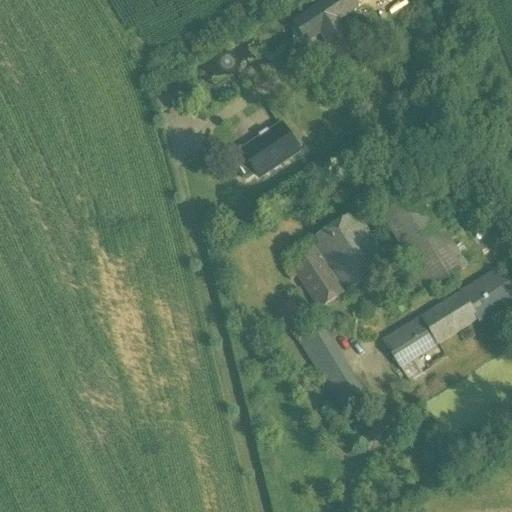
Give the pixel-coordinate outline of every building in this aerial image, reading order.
[(339,65),(362,49),(353,36),(364,28),(352,10),(317,33),(339,65)] [(259,180),(299,154),(280,125),(241,152),(244,157),(234,164),(246,181),(256,174),(259,180)] [(426,294),(467,268),(411,179),(373,203),(414,269),(411,270),(426,294)] [(318,310),(389,264),(356,214),(285,259),(291,268),(284,272),(290,282),(297,277),(318,310)] [(480,326),(511,306),(511,287),(500,269),(383,342),(409,383),(422,374),(414,361),(477,321),(480,326)] [(290,301),(277,310),(298,339),(311,330),(290,301)] [(331,340),(307,354),(317,371),(341,357),(331,340)]
